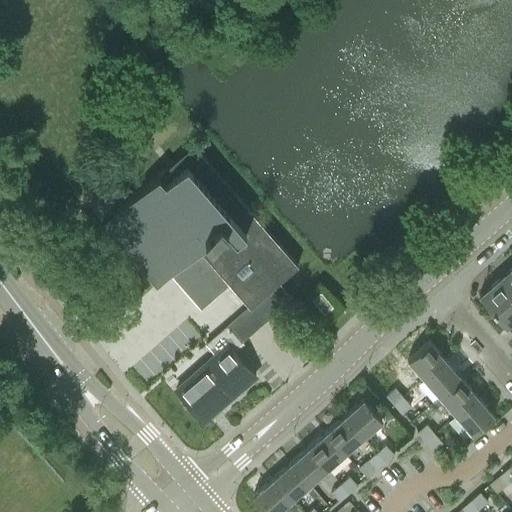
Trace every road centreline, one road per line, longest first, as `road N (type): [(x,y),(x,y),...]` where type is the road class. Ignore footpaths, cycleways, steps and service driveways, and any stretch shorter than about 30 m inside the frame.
road 1 (residential): [(179,505),(432,289)]
road 2 (residential): [(179,505),(0,281)]
road 3 (residential): [(511,381),(432,289)]
